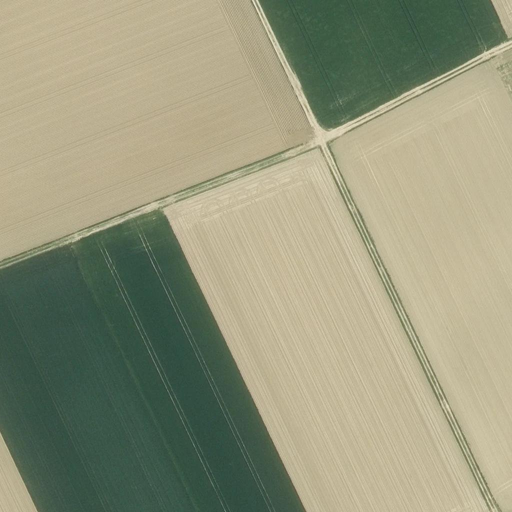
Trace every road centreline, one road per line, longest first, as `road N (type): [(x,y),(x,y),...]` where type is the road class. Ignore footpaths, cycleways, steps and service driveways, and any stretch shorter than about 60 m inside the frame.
road 1 (track): [(253,0),(494,511)]
road 2 (track): [(0,266),(319,140),(511,43)]
